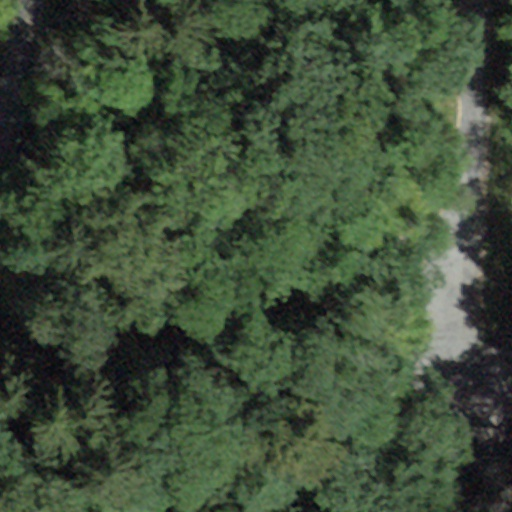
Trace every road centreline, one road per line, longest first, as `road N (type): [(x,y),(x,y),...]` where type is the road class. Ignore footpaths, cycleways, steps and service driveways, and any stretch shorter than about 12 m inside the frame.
road 1 (unclassified): [(471,0),(477,86),(466,207),(436,318),(440,360),(464,377),(496,377),(511,362)]
road 2 (unclassified): [(0,126),(32,0)]
